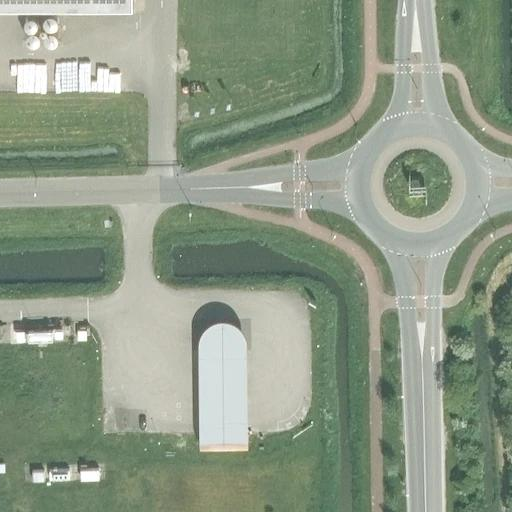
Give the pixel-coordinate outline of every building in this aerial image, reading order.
[(56,23),(57,21),(58,18),(58,16),(57,13),(55,11),(53,10),(51,9),(48,9),(45,11),(44,12),(42,15),(42,17),(42,20),(44,22),(46,24),(48,25),(51,25),(53,24),(56,23)] [(34,23),(35,21),(36,19),(36,16),(35,14),(33,12),(31,10),(29,10),(26,10),(24,11),(22,13),(21,15),(20,18),(21,20),(22,23),(24,24),(27,25),(29,26),(32,25),(34,23)] [(38,40),(39,38),(40,36),(40,33),(39,31),(37,29),(35,27),(33,27),(30,27),(28,28),(26,30),(24,32),(24,35),(25,38),(26,40),(28,42),(30,43),(33,43),(36,42),(38,40)] [(57,40),(59,38),(60,36),(60,33),(59,31),(57,29),(55,27),(52,27),(50,27),(47,28),(45,30),(44,32),(44,35),(44,37),(46,40),(48,41),(50,42),(53,42),(55,42),(57,40)] [(247,356),(246,336),(240,326),(239,324),(234,320),(228,317),(221,317),(215,317),(210,319),(203,325),(201,327),(197,337),(198,357),(198,387),(198,419),(198,433),(198,447),(248,447),(248,434),(248,419),(247,387),(247,356)] [(62,327),(15,328),(15,341),(63,339),(62,327)] [(69,470),(49,471),(50,480),(69,480),(69,470)] [(100,470),(79,471),(79,481),(100,480),(100,470)] [(43,471),(33,471),(33,483),(43,483),(43,471)]
